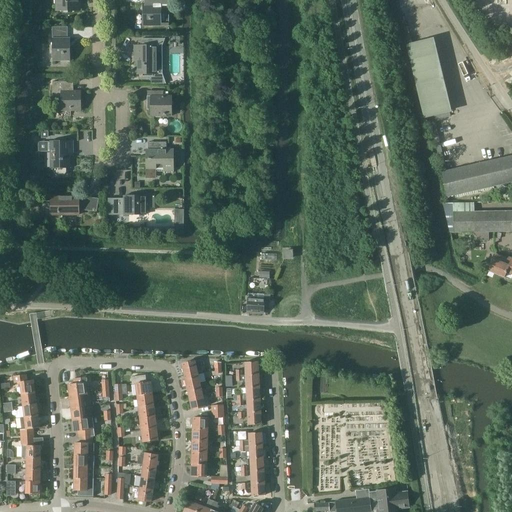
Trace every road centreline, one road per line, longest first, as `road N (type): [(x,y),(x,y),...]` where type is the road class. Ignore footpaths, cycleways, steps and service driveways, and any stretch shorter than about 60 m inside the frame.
road 1 (primary): [(446,511),(347,0)]
road 2 (residential): [(169,511),(180,448),(165,366),(55,368),(62,505)]
road 3 (residential): [(281,511),(271,363)]
road 4 (residential): [(122,98),(122,151),(108,164),(95,152),(97,96)]
road 5 (unclassified): [(511,105),(443,0)]
